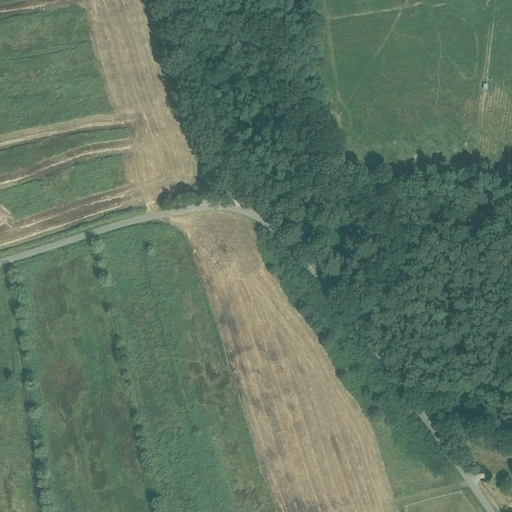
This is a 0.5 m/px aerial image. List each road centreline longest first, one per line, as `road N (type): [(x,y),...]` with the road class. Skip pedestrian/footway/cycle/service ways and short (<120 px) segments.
road 1 (unclassified): [(490,511),(366,338),(249,214),(197,207),(0,263)]
road 2 (track): [(170,0),(223,161)]
